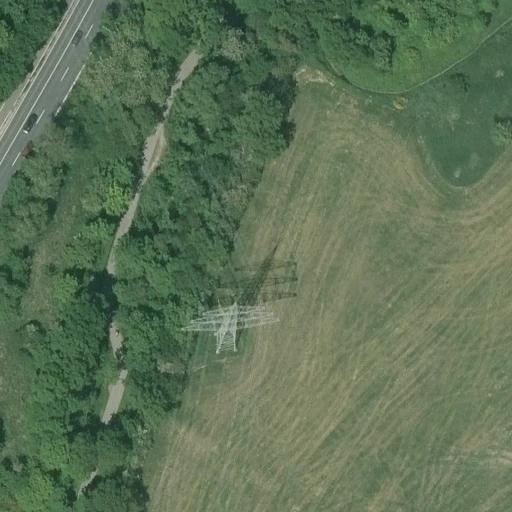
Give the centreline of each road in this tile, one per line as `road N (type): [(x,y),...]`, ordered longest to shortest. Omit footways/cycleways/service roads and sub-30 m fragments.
road 1 (track): [(511,31),(454,75),(399,98),(352,84),(333,35),(338,0)]
road 2 (primary): [(95,0),(0,169)]
